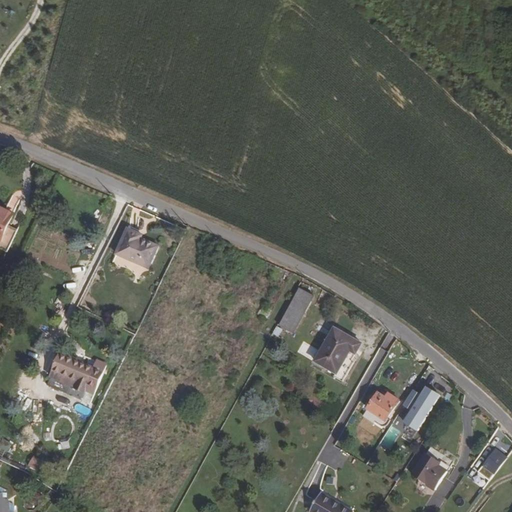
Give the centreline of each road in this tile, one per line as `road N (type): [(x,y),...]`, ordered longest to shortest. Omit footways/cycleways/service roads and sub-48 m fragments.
road 1 (residential): [(0,140),(320,276),(381,315)]
road 2 (residential): [(511,429),(381,315)]
